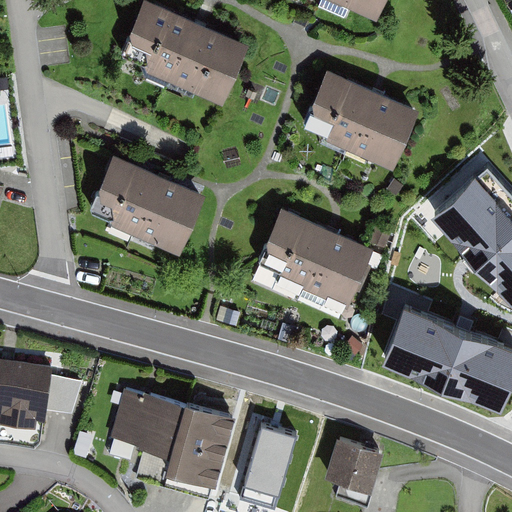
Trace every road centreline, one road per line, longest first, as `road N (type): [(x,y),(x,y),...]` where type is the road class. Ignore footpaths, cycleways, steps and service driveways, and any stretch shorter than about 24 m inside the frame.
road 1 (tertiary): [(511,461),(325,386),(46,306)]
road 2 (residential): [(46,306),(54,277),(21,14)]
road 3 (unknown): [(31,86),(182,148)]
road 4 (residential): [(119,511),(75,472),(0,455)]
